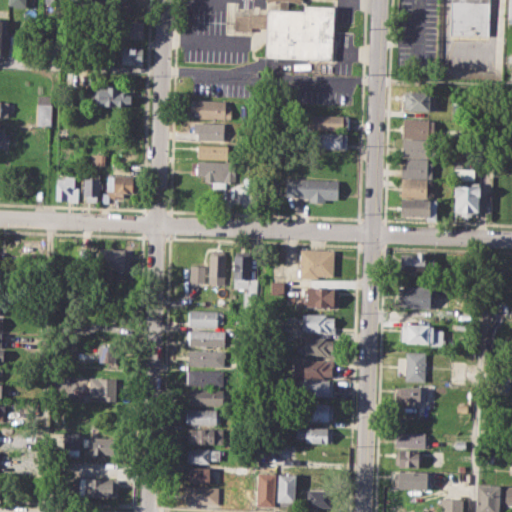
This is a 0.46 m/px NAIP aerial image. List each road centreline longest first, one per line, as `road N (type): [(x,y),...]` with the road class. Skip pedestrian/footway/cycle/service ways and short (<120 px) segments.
road 1 (residential): [(0,218),(511,238)]
road 2 (residential): [(164,0),(148,511)]
road 3 (tertiary): [(380,0),(365,511)]
